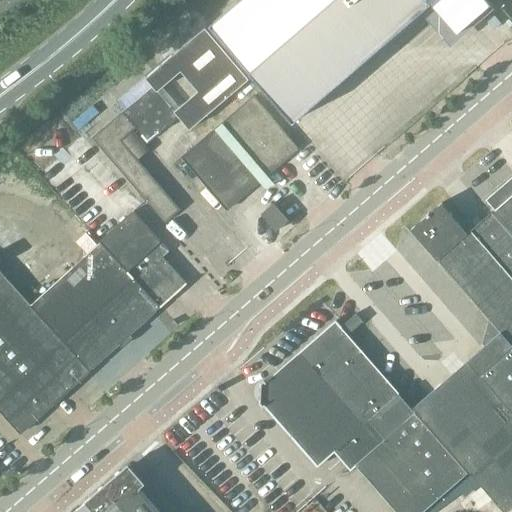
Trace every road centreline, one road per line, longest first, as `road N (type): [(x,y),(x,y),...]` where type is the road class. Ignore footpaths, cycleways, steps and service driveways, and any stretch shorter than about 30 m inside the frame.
road 1 (tertiary): [(8,511),(511,75)]
road 2 (primary): [(0,95),(116,0)]
